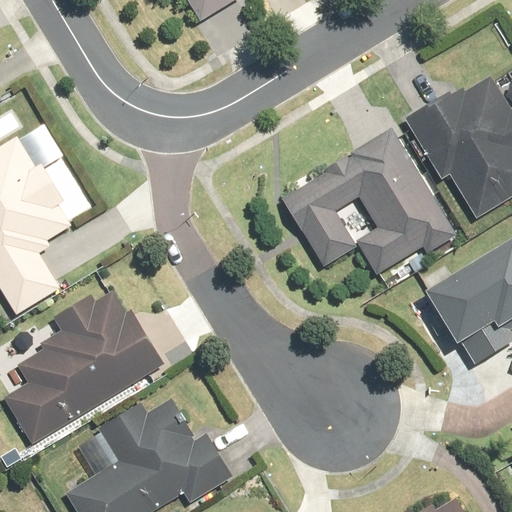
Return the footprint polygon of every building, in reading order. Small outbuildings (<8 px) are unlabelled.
[(234,0),(184,0),(198,23),(234,0)] [(456,89),(402,121),(438,182),(447,177),(473,220),(511,196),(511,111),(509,114),(490,82),(462,98),(456,89)] [(0,142),(22,128),(11,111),(0,118),(0,142)] [(455,238),(388,130),(325,169),(328,173),(279,204),(319,269),(357,247),(375,277),(422,248),(427,255),(455,238)] [(0,293),(14,317),(55,292),(33,256),(48,247),(45,242),(68,229),(55,207),(60,204),(38,168),(33,171),(15,141),(0,150),(0,293)] [(511,249),(507,241),(420,296),(452,347),(458,343),(471,365),(511,339),(511,336),(508,331),(511,328),(511,249)] [(30,444),(163,365),(132,313),(124,318),(110,293),(92,303),(88,297),(52,319),(60,332),(39,345),(42,352),(17,366),(28,383),(2,399),(30,444)] [(75,511),(148,511),(182,492),(190,504),(229,482),(202,437),(191,444),(167,404),(145,418),(138,406),(96,431),(100,437),(78,450),(96,478),(66,496),(75,511)] [(459,511),(452,499),(432,511),(429,506),(419,511),(459,511)]
